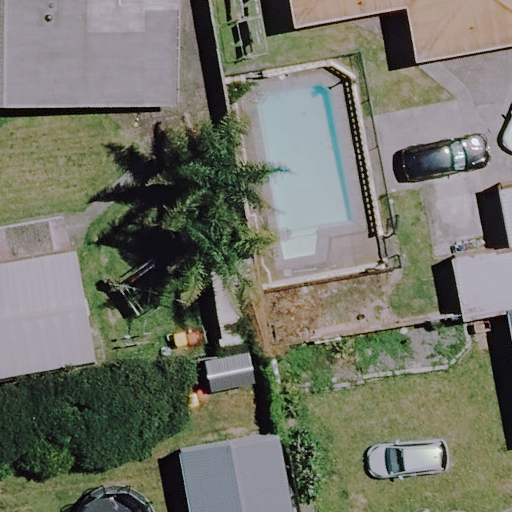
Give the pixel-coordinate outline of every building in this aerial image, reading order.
[(0,0),(0,106),(170,107),(170,0),(0,0)] [(511,48),(511,0),(278,0),(282,29),(396,13),(404,64),(511,48)] [(504,316),(511,314),(511,189),(499,192),(509,255),(448,265),(458,324),(504,316)] [(0,380),(81,367),(63,259),(0,268),(0,380)] [(293,511),(283,443),(182,459),(190,511),(293,511)]
